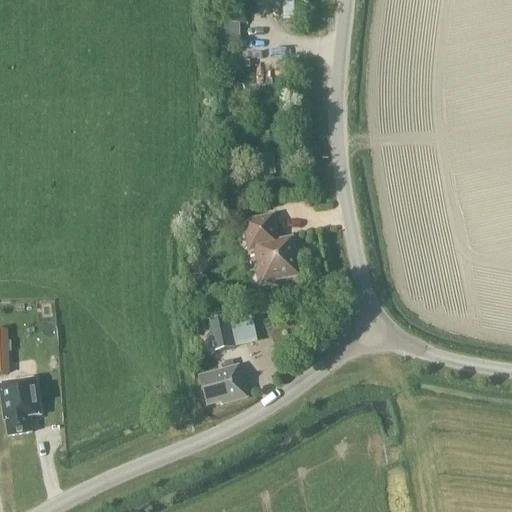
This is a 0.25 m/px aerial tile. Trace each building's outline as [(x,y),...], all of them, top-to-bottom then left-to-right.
[(239,26),(244,26),(243,0),(215,0),(216,25),(219,25),(218,45),(239,46),(239,26)] [(273,156),(248,159),(251,180),(276,176),(273,156)] [(276,243),(274,235),(276,235),(272,217),(242,223),(248,253),(254,252),(258,272),(255,273),(258,288),(274,285),(273,282),(298,277),(291,240),(276,243)] [(216,353),(234,349),(227,316),(209,320),(216,353)] [(222,406),(246,399),(238,368),(198,379),(205,404),(220,400),(222,406)] [(35,382),(0,386),(0,398),(3,423),(5,423),(7,438),(31,434),(29,419),(40,418),(35,382)]
